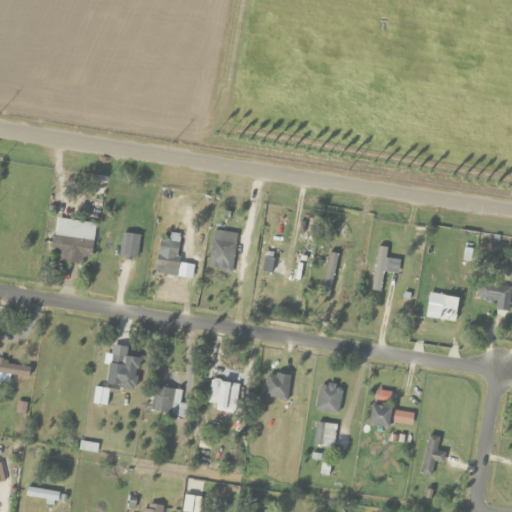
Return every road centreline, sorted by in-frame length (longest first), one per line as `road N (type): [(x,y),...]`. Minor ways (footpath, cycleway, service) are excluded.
road 1 (residential): [(476,511),(496,371),(0,293)]
road 2 (residential): [(511,211),(0,131)]
